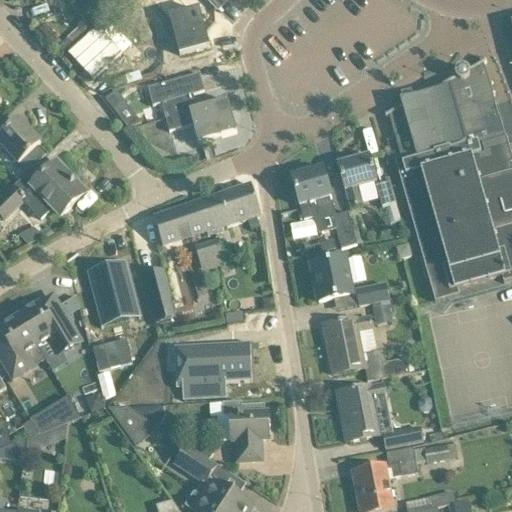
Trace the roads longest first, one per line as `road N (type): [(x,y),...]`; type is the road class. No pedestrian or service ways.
road 1 (residential): [(310,485),(264,187),(266,154)]
road 2 (residential): [(446,8),(429,45),(266,154)]
road 3 (residential): [(151,204),(136,173),(0,24)]
road 4 (residential): [(151,204),(0,281)]
road 5 (residential): [(285,0),(250,43),(270,116),(266,154)]
road 6 (residential): [(266,154),(151,204)]
